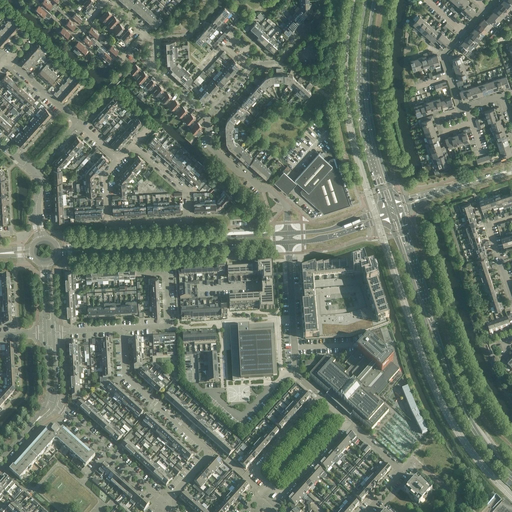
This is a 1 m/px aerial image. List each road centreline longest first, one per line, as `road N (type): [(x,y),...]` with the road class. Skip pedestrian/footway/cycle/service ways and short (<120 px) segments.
road 1 (residential): [(117,161),(104,177),(107,223),(190,220),(188,193),(132,145)]
road 2 (secondary): [(474,430),(397,211)]
road 3 (secondary): [(389,215),(436,359),(474,430)]
road 4 (secondary): [(288,233),(57,246)]
road 5 (secondary): [(57,254),(288,242)]
road 6 (residential): [(163,501),(206,451),(125,374),(124,329)]
road 7 (secondary): [(365,0),(359,96),(387,209)]
road 8 (secondary): [(395,204),(368,95),(374,0)]
road 9 (residential): [(288,233),(287,207),(210,147),(206,116)]
road 10 (residential): [(163,501),(50,406)]
road 11 (residential): [(124,329),(168,327),(166,272),(139,273)]
